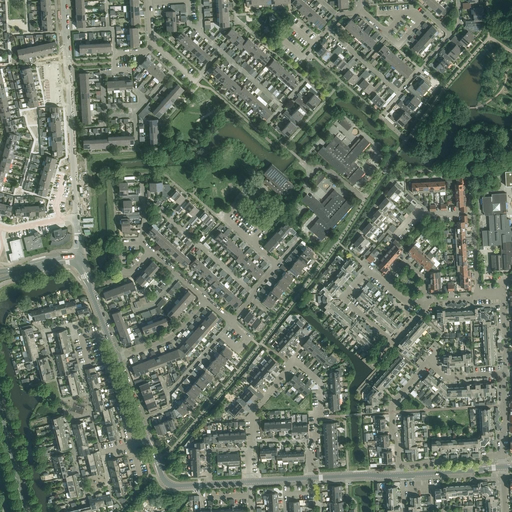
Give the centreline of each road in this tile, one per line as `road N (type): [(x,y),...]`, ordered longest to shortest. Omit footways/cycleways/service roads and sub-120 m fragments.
road 1 (residential): [(310,478),(320,383),(294,361),(251,416),(250,481)]
road 2 (unclassified): [(76,219),(63,0)]
road 3 (tertiary): [(115,358),(163,479),(210,483)]
road 4 (residential): [(251,241),(274,267),(237,317),(226,318),(204,299)]
road 5 (residential): [(385,283),(369,269),(343,298),(391,342)]
road 6 (residential): [(468,174),(478,295)]
